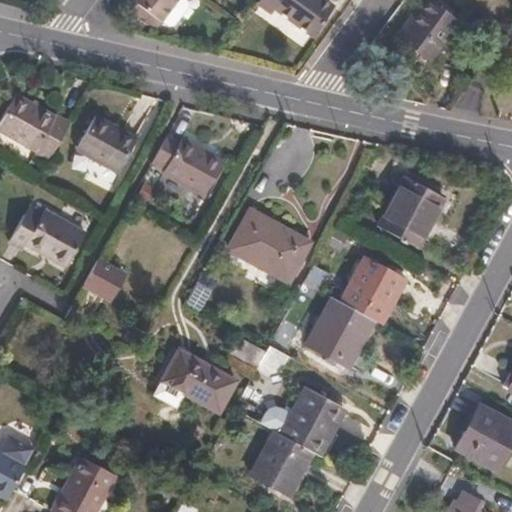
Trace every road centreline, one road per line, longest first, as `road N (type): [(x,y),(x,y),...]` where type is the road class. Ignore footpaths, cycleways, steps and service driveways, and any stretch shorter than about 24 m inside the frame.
road 1 (residential): [(371,511),(511,248)]
road 2 (tertiary): [(307,103),(45,42)]
road 3 (tertiary): [(511,149),(307,103)]
road 4 (residential): [(381,0),(307,103)]
